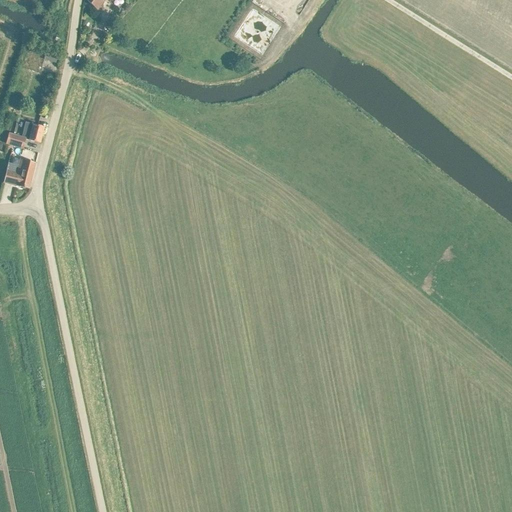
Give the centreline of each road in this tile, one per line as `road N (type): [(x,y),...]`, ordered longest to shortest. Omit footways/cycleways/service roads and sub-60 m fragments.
road 1 (unclassified): [(99,511),(38,208)]
road 2 (unclassified): [(38,208),(35,191),(76,0)]
road 3 (unclassified): [(511,81),(381,0)]
